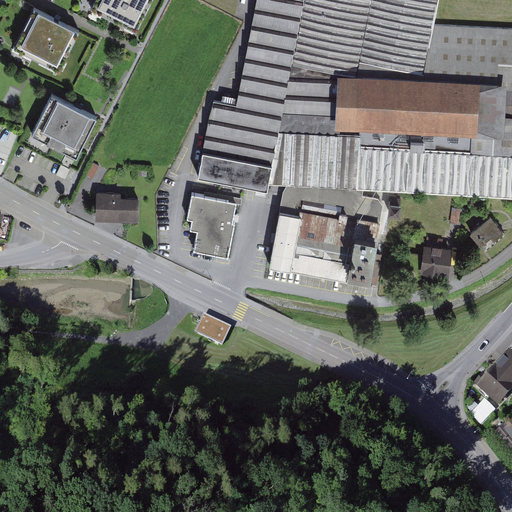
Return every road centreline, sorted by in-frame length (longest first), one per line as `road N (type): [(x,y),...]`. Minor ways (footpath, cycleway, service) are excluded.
road 1 (residential): [(225,303),(235,276),(384,302),(446,289),(511,253)]
road 2 (secondary): [(225,303),(425,403)]
road 3 (track): [(204,293),(146,341),(0,327)]
road 4 (secondary): [(71,230),(225,303)]
road 5 (residential): [(425,403),(511,308)]
road 6 (secondary): [(425,403),(458,430),(509,498)]
